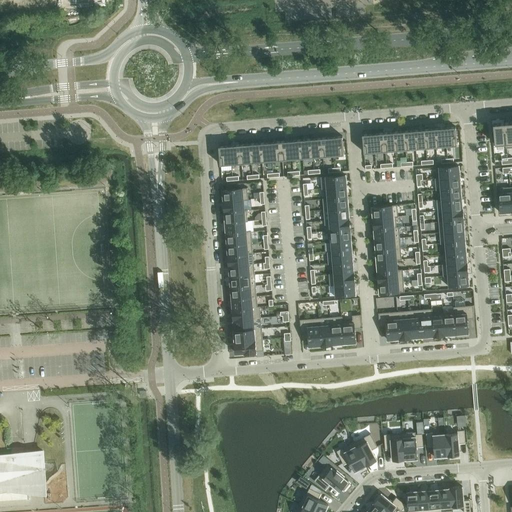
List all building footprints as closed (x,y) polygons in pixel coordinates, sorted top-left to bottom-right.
[(505,123),(494,124),(496,146),(506,146),(506,148),(507,148),(505,123)] [(445,127),(435,128),(436,147),(447,146),(445,127)] [(456,127),(445,127),(447,146),(457,145),(456,127)] [(435,128),(425,129),(426,148),(436,147),(435,128)] [(425,129),(414,130),(416,148),(426,148),(425,129)] [(414,130),(404,131),(406,149),(416,148),(414,130)] [(404,131),(394,132),(396,150),(406,149),(404,131)] [(394,132),(384,133),(386,151),(396,150),(394,132)] [(374,133),(363,134),(364,153),(375,152),(374,133)] [(384,133),(374,133),(375,152),(386,151),(384,133)] [(343,136),(332,137),(333,155),(344,154),(343,136)] [(332,137),(322,138),(323,156),(333,155),(332,137)] [(322,138),(312,139),(313,157),(323,156),(322,138)] [(301,139),(291,140),(293,159),(303,158),(301,139)] [(312,139),(301,139),(303,158),(313,157),(312,139)] [(291,140),(281,141),(283,160),(293,159),(291,140)] [(281,141),(271,142),(272,160),(283,160),(281,141)] [(271,142),(261,143),(262,161),(272,160),(271,142)] [(261,143),(251,144),(252,162),(262,161),(261,143)] [(251,144),(240,145),(242,163),(252,162),(251,144)] [(230,145),(219,146),(221,165),(232,164),(230,145)] [(240,145),(230,145),(232,164),(242,163),(240,145)] [(437,178),(435,178),(435,179),(460,177),(459,165),(437,167),(437,178)] [(346,175),(321,177),(322,188),(347,186),(346,175)] [(460,177),(435,179),(436,190),(461,188),(461,183),(460,183),(460,177)] [(347,186),(322,188),(322,189),(324,189),(325,198),(323,198),(323,199),(348,197),(347,192),(347,186)] [(511,205),(510,187),(498,188),(500,213),(511,212),(511,205)] [(248,188),(223,190),(224,201),(249,199),(248,188)] [(461,188),(436,190),(439,190),(439,200),(437,200),(462,198),(461,193),(461,188)] [(348,197),(323,199),(324,210),(349,208),(348,202),(348,197)] [(462,198),(437,200),(438,211),(463,209),(463,208),(462,198)] [(249,199),(224,201),(225,212),(247,210),(245,210),(244,200),(249,200),(249,199)] [(397,205),(373,207),(373,218),(398,216),(397,205)] [(349,208),(324,210),(325,221),(350,219),(350,218),(349,218),(349,208)] [(463,209),(438,211),(439,222),(464,220),(463,209)] [(247,210),(225,212),(226,223),(248,221),(247,210)] [(398,216),(373,218),(374,229),(399,227),(399,226),(397,226),(396,217),(398,217),(398,216)] [(350,219),(325,221),(326,231),(351,229),(350,219)] [(464,220),(439,222),(440,233),(464,231),(464,221),(464,220)] [(248,221),(226,223),(226,234),(251,231),(247,231),(246,222),(248,222),(248,221)] [(399,227),(374,229),(374,230),(375,230),(375,240),(400,238),(399,227)] [(351,229),(326,231),(326,232),(328,232),(329,242),(351,240),(350,230),(351,230),(351,229)] [(251,231),(226,234),(227,244),(252,242),(251,231)] [(464,231),(440,233),(441,243),(466,241),(465,236),(464,231)] [(400,238),(375,240),(376,245),(376,250),(401,248),(400,238)] [(332,252),(327,252),(327,253),(352,251),(352,246),(351,240),(329,242),(329,243),(331,242),(332,252)] [(466,241),(441,243),(441,244),(443,244),(444,254),(466,252),(466,246),(466,241)] [(252,242),(227,244),(228,255),(253,253),(252,242)] [(401,248),(376,250),(376,255),(377,255),(377,261),(402,259),(401,248)] [(352,251),(327,253),(328,264),(353,262),(353,256),(352,251)] [(447,264),(442,264),(442,265),(467,263),(467,262),(466,252),(444,254),(444,255),(446,254),(447,264)] [(253,253),(228,255),(229,266),(254,264),(253,253)] [(402,259),(377,261),(378,272),(403,270),(403,269),(398,270),(397,260),(402,260),(402,259)] [(353,262),(328,264),(333,264),(334,273),(329,274),(354,272),(353,262)] [(467,263),(442,265),(443,276),(468,274),(467,263)] [(254,264),(229,266),(230,277),(255,275),(254,264)] [(403,270),(378,272),(379,283),(404,281),(403,270)] [(354,272),(329,274),(330,285),(355,283),(354,272)] [(468,274),(443,276),(448,276),(449,287),(469,285),(468,274)] [(255,275),(230,277),(231,287),(256,285),(255,275)] [(404,281),(379,283),(380,294),(405,292),(404,281)] [(355,283),(330,285),(330,286),(335,285),(336,296),(356,295),(355,284),(355,283)] [(256,285),(231,287),(232,298),(257,296),(256,285)] [(257,296),(232,298),(233,309),(260,306),(257,306),(257,296)] [(473,305),(454,307),(457,334),(469,333),(468,319),(475,318),(473,305)] [(260,306),(233,309),(233,320),(261,317),(260,306)] [(454,312),(444,313),(445,335),(446,335),(457,334),(454,307),(454,312)] [(432,309),(420,310),(423,337),(433,336),(434,336),(432,309)] [(432,309),(434,336),(445,335),(444,313),(433,313),(432,309)] [(420,310),(409,311),(411,338),(412,338),(423,337),(420,310)] [(409,311),(398,312),(400,339),(411,338),(409,311)] [(398,312),(379,313),(380,326),(387,326),(388,340),(399,339),(400,339),(398,312)] [(343,316),(342,316),(344,344),(356,343),(355,328),(362,328),(361,315),(352,315),(353,320),(343,321),(343,316)] [(342,316),(331,317),(333,345),(334,345),(334,344),(344,344),(342,316)] [(261,317),(233,320),(234,331),(262,328),(261,317)] [(331,317),(319,318),(321,346),(333,345),(331,317)] [(319,318),(300,320),(301,333),(308,332),(309,346),(321,345),(321,346),(319,318)] [(262,328),(234,331),(235,341),(263,339),(262,328)] [(263,339),(235,341),(236,353),(245,352),(245,353),(257,352),(257,351),(264,351),(263,339)] [(458,433),(446,434),(447,456),(460,455),(459,443),(466,443),(464,430),(457,431),(458,433)] [(416,432),(403,433),(406,460),(418,459),(417,447),(424,446),(423,434),(416,434),(416,432)] [(371,433),(354,442),(366,466),(377,460),(372,450),(378,447),(371,433)] [(403,433),(384,434),(385,449),(392,449),(393,461),(406,460),(403,433)] [(433,433),(426,433),(427,446),(434,445),(435,457),(447,456),(446,434),(433,435),(433,433)] [(354,442),(337,451),(344,464),(350,461),(355,472),(366,466),(354,442)] [(32,454),(0,456),(0,485),(45,482),(43,451),(32,454)] [(328,464),(314,481),(325,490),(331,484),(340,491),(342,489),(344,490),(350,483),(343,477),(344,476),(338,471),(337,472),(328,464)] [(462,486),(451,487),(453,511),(453,509),(464,508),(464,511),(471,511),(470,500),(464,500),(462,486)] [(450,488),(440,489),(441,511),(445,511),(453,511),(451,487),(450,487),(450,488)] [(305,493),(299,504),(315,511),(325,511),(329,505),(318,499),(321,494),(310,488),(307,494),(305,493)] [(441,511),(440,489),(429,490),(430,511),(441,511)] [(430,511),(429,490),(418,491),(420,511),(430,511)] [(420,511),(418,491),(407,492),(408,511),(420,511)] [(381,493),(374,502),(385,511),(394,511),(398,507),(402,510),(406,505),(396,497),(392,502),(381,493)] [(374,503),(368,511),(385,511),(374,502),(373,503),(374,503)]
